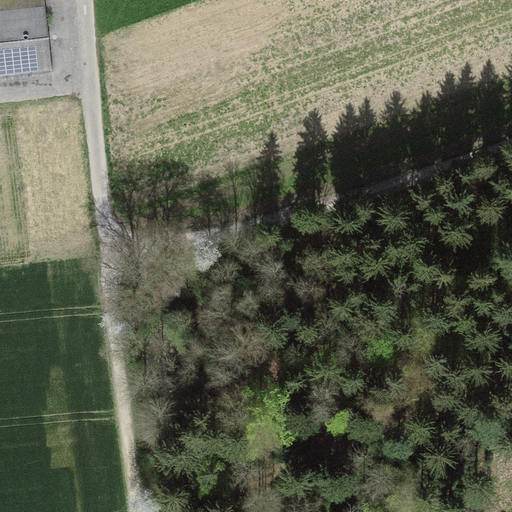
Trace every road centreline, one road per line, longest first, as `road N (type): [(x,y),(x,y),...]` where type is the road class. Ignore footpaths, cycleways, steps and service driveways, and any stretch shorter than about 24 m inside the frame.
road 1 (unclassified): [(106,249),(263,231),(511,145)]
road 2 (track): [(136,511),(106,249)]
road 3 (residential): [(83,0),(106,249)]
